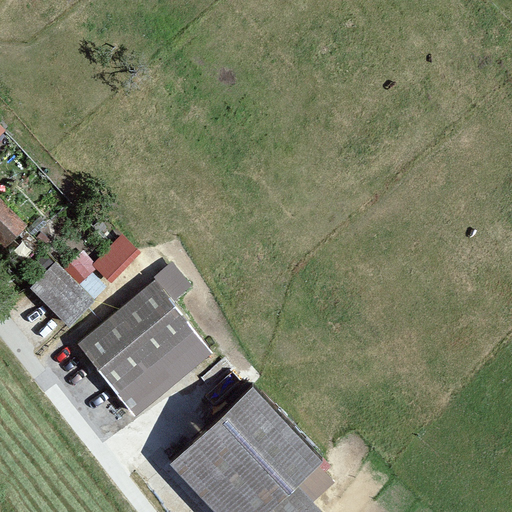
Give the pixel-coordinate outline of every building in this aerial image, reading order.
[(0,142),(13,129),(0,117),(0,142)] [(0,196),(0,236),(13,249),(33,228),(0,196)] [(104,267),(119,281),(145,252),(131,239),(104,267)] [(39,288),(77,324),(113,287),(98,273),(104,267),(88,252),(71,270),(63,263),(39,288)] [(180,264),(81,343),(120,392),(199,328),(182,306),(201,291),(180,264)] [(263,380),(178,461),(226,511),(330,511),(306,486),(336,457),(263,380)]
